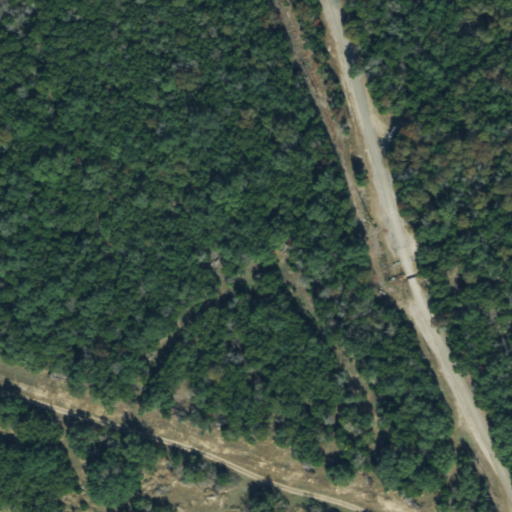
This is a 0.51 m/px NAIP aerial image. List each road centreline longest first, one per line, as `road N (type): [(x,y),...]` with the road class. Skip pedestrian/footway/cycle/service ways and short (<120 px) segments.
road 1 (residential): [(407,272),(326,0)]
road 2 (residential): [(511,506),(407,272)]
